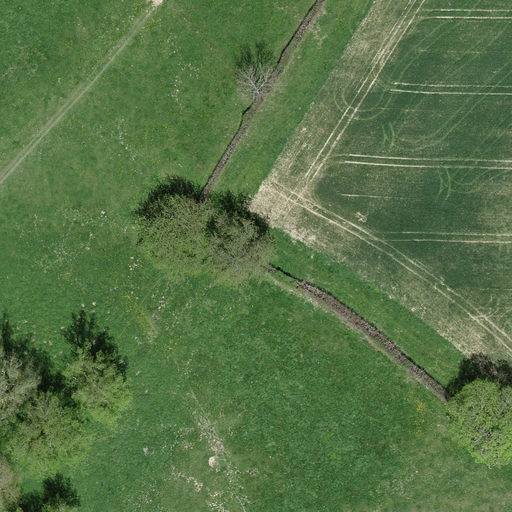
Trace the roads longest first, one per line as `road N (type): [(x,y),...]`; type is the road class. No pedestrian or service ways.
road 1 (track): [(248,511),(149,324)]
road 2 (track): [(136,0),(0,140)]
